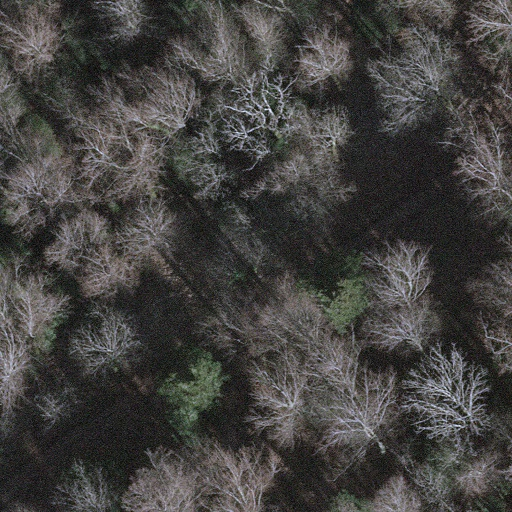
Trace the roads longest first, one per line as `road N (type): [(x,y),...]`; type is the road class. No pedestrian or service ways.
road 1 (track): [(299,323),(71,465),(21,511)]
road 2 (track): [(299,323),(511,99)]
